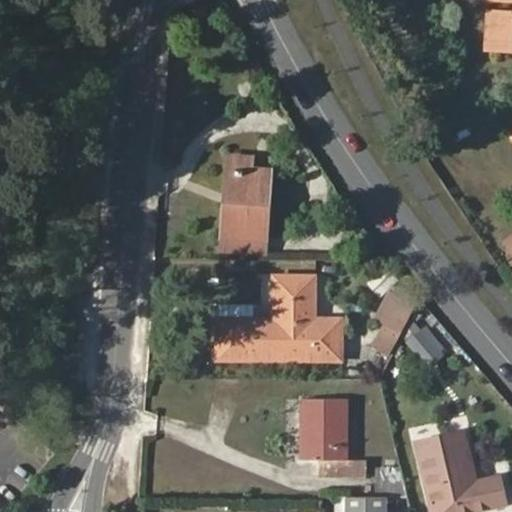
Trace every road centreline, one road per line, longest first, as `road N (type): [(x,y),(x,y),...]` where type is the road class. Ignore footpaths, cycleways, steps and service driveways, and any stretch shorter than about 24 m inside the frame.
road 1 (tertiary): [(511,362),(360,170),(266,5)]
road 2 (secondary): [(100,441),(120,367),(142,18)]
